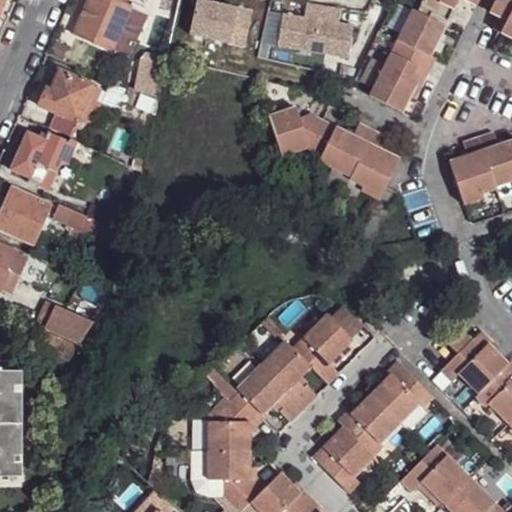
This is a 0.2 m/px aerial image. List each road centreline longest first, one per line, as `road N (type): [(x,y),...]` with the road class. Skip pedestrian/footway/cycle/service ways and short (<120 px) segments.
road 1 (unclassified): [(422,138),(480,298),(511,339)]
road 2 (unclassified): [(484,4),(422,138)]
